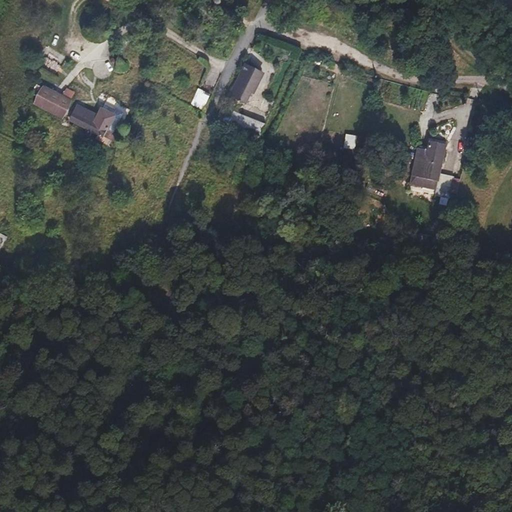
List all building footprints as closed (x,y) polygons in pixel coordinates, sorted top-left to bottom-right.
[(258,79),(243,71),(228,102),(244,109),(258,79)] [(72,100),(75,93),(66,89),(63,97),(72,100)] [(69,106),(42,92),(34,108),(61,121),(69,106)] [(209,99),(198,94),(191,109),(201,114),(209,99)] [(91,117),(88,124),(113,137),(123,117),(104,108),(98,121),(91,117)] [(88,115),(76,109),(72,116),(84,122),(88,115)] [(220,109),(215,124),(262,138),(266,124),(220,109)] [(90,139),(93,134),(100,137),(96,144),(106,149),(113,137),(88,124),(84,122),(72,116),(69,124),(86,133),(84,136),(90,139)] [(61,126),(58,131),(70,137),(72,133),(73,132),(61,126)] [(428,158),(417,156),(414,174),(417,175),(413,191),(420,192),(422,178),(439,181),(438,188),(453,190),(455,176),(441,174),(443,160),(442,160),(443,153),(429,150),(428,158)] [(102,161),(94,157),(85,179),(116,193),(119,185),(112,182),(114,179),(104,174),(105,172),(98,169),(102,161)] [(129,178),(128,183),(161,197),(167,185),(131,168),(127,177),(129,178)] [(470,183),(463,181),(459,196),(466,198),(470,183)] [(200,200),(187,195),(179,212),(192,217),(200,200)] [(158,204),(144,197),(141,205),(155,211),(158,204)] [(486,205),(478,203),(472,228),(480,229),(486,205)] [(300,237),(245,219),(238,242),(246,245),(293,260),(300,237)] [(480,229),(472,228),(471,235),(479,237),(480,229)]
